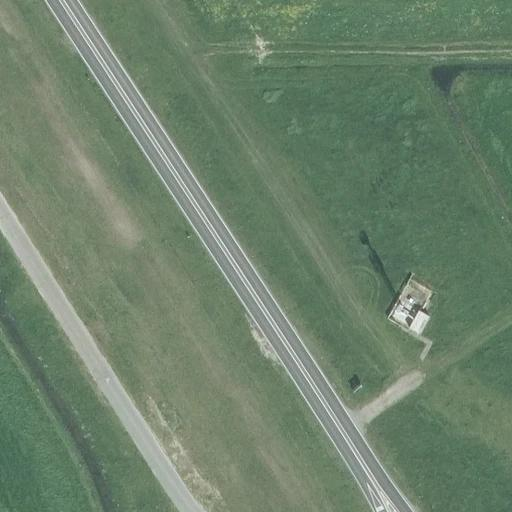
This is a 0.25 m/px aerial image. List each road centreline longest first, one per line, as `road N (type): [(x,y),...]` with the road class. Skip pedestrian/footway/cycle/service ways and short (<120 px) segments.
road 1 (trunk): [(61,0),(370,479)]
road 2 (unclassified): [(190,511),(0,212)]
